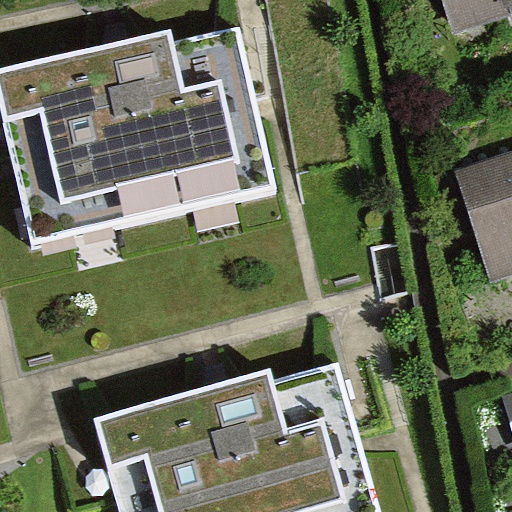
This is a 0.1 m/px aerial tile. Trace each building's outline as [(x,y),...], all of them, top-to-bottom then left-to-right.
[(511,0),(437,0),(449,36),(511,16),(511,0)] [(171,36),(0,74),(0,110),(30,248),(274,194),(239,36),(174,50),(171,36)] [(511,161),(455,179),(487,284),(511,276),(511,161)] [(365,511),(329,380),(91,445),(109,511),(365,511)] [(511,399),(500,404),(511,442),(511,399)]
